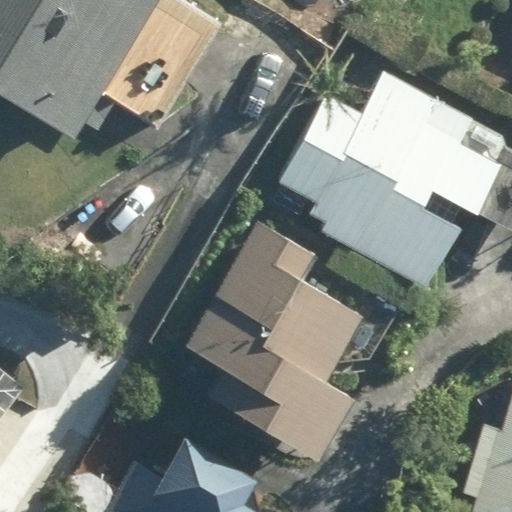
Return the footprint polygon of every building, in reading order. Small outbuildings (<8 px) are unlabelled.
[(0,0),(0,99),(69,141),(98,93),(158,129),(221,25),(180,0),(0,0)] [(468,116),(361,51),(333,98),(323,92),(262,194),(419,288),(455,229),(416,206),(426,189),(465,212),(493,165),(453,141),(468,116)] [(232,326),(191,399),(312,467),(351,398),(322,382),(362,312),(301,278),(314,255),(253,222),(204,310),(232,326)] [(0,370),(0,407),(18,386),(0,370)] [(511,511),(511,381),(499,423),(479,417),(450,511),(511,511)] [(169,447),(113,410),(59,493),(88,511),(254,511),(237,500),(251,479),(179,432),(169,447)]
